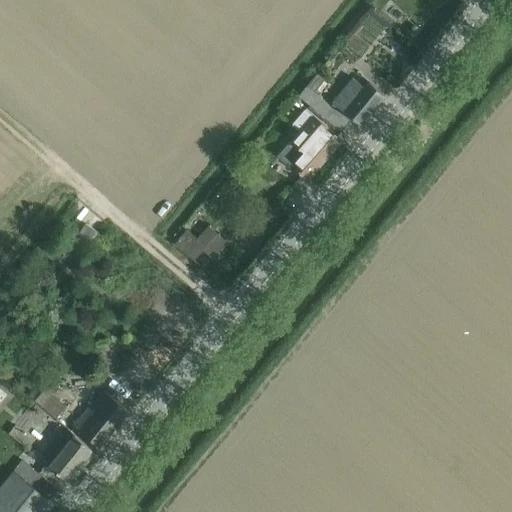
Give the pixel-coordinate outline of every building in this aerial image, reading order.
[(405,3),(396,14),(428,42),(438,31),(405,3)] [(331,106),(316,93),(326,80),(318,73),(307,86),(299,96),(310,104),(341,131),(352,118),(361,125),(386,95),(370,82),(366,87),(353,77),(333,101),(334,103),(331,106)] [(337,135),(305,109),(293,123),(301,130),(279,155),(291,166),(308,179),(342,140),(337,135)] [(216,247),(236,241),(230,221),(210,226),(216,247)] [(57,418),(67,405),(46,387),(35,400),(57,418)] [(99,446),(129,410),(103,389),(74,426),(99,446)] [(67,426),(82,408),(73,400),(58,418),(67,426)] [(67,479),(93,448),(69,429),(44,460),(67,479)] [(48,511),(56,503),(33,485),(42,475),(23,459),(0,489),(0,511),(48,511)]
